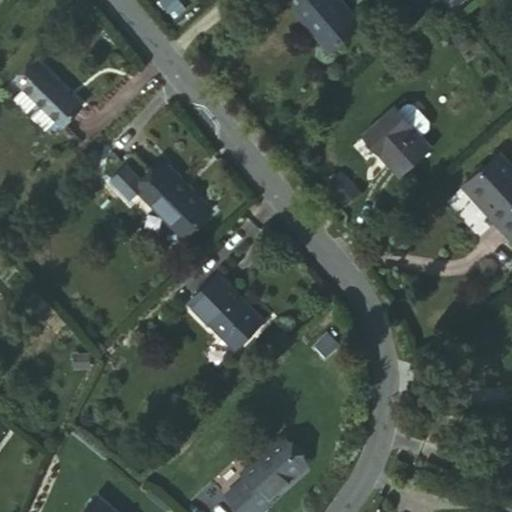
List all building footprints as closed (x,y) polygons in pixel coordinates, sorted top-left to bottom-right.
[(297,0),(313,17),(306,24),(327,49),(356,21),(336,0),(297,0)] [(57,115),(80,95),(36,50),(13,70),(57,115)] [(355,127),(377,151),(392,168),(425,137),(388,96),(355,127)] [(481,209),(505,236),(511,229),(511,165),(493,146),(461,174),(487,203),(481,209)] [(121,192),(168,239),(196,212),(149,164),(121,192)] [(318,181),(335,203),(349,192),(332,170),(318,181)] [(207,275),(206,275),(174,308),(221,354),(253,321),(207,275)] [(270,442),(231,474),(237,479),(216,498),(228,511),(249,511),(293,468),(270,442)] [(112,511),(96,499),(84,511),(112,511)]
